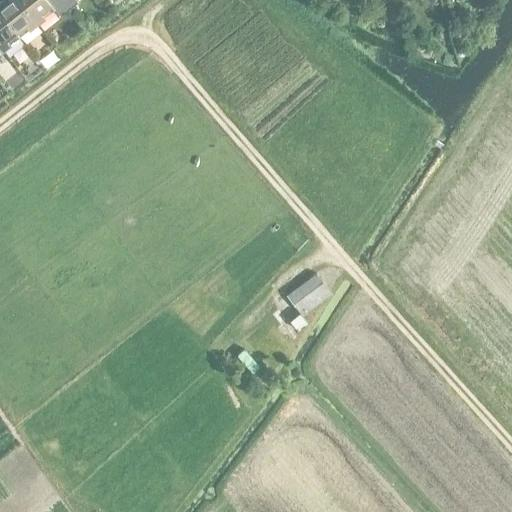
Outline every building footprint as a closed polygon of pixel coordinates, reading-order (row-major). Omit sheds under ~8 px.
[(0,0),(0,13),(19,37),(35,24),(17,0),(0,0)] [(60,15),(68,9),(60,0),(17,0),(35,24),(55,8),(60,15)] [(60,0),(68,9),(77,1),(76,0),(60,0)] [(0,48),(2,50),(19,37),(0,13),(0,48)] [(315,272),(287,294),(302,314),(331,292),(315,272)]
